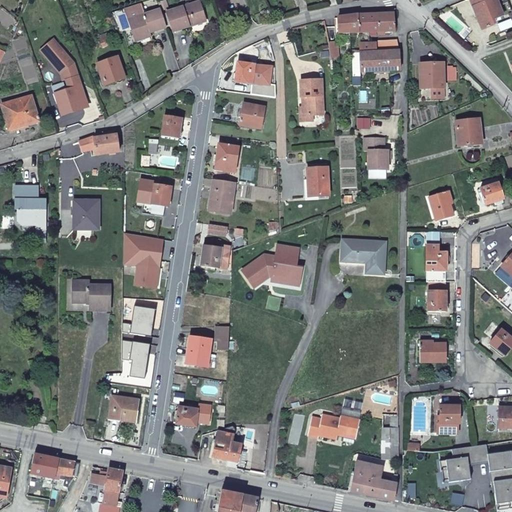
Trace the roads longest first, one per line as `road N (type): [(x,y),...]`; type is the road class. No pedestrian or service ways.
road 1 (residential): [(150,464),(206,63)]
road 2 (primary): [(395,511),(150,464)]
road 3 (unknown): [(264,487),(277,395),(316,301),(321,265)]
road 4 (residential): [(0,158),(122,121),(206,63)]
road 5 (residential): [(511,214),(470,226),(463,241),(465,381)]
road 6 (residential): [(206,63),(256,32),(378,0)]
road 7 (primary): [(150,464),(0,435)]
road 8 (residential): [(418,12),(511,103)]
road 9 (unclassified): [(401,0),(405,129)]
